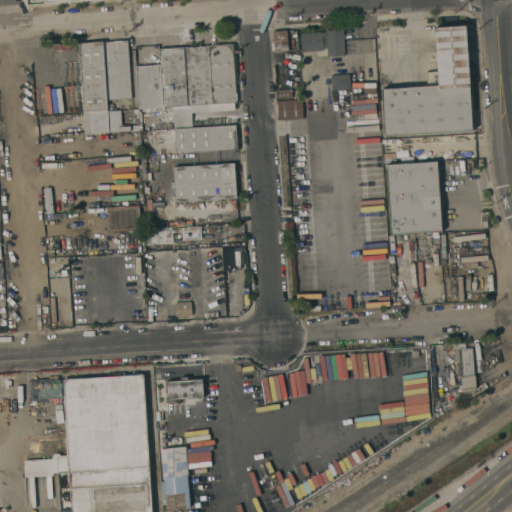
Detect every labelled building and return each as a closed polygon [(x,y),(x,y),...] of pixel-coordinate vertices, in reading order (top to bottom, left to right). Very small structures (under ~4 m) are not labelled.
[(386,136),(382,89),(427,86),(426,72),(438,71),(435,27),(466,25),(473,131),(386,136)] [(326,32),(326,27),(343,26),(345,56),(327,57),(326,38),(323,38),(323,32),(326,32)] [(288,51),(275,52),(274,31),(287,30),(288,51)] [(323,38),(324,51),(302,52),(301,33),(321,32),(322,32),(323,32),(323,38)] [(128,40),(132,99),(108,100),(104,41),(128,40)] [(122,126),(140,125),(140,130),(86,134),(80,43),(104,41),(108,100),(107,100),(108,111),(121,110),(122,126)] [(209,45),(233,43),(237,102),(213,104),(209,45)] [(189,106),(185,46),(209,45),(213,104),(189,106)] [(165,107),(161,48),(185,46),(189,106),(165,107)] [(160,65),(163,108),(139,109),(136,66),(160,65)] [(350,74),(350,89),(332,90),(331,75),(350,74)] [(292,89),(292,97),(278,98),(278,90),(292,89)] [(302,99),(303,118),(280,120),(278,101),(302,99)] [(175,129),(174,117),(193,116),(193,128),(175,129)] [(193,128),(236,126),(237,149),(177,153),(175,129),(193,128)] [(210,151),(193,152),(193,164),(210,164),(210,151)] [(442,231),(392,234),(388,165),(437,162),(442,231)] [(174,201),(235,199),(234,164),(173,166),(174,201)] [(190,211),(189,203),(200,202),(200,210),(190,211)] [(87,233),(87,228),(89,228),(88,223),(93,223),(93,228),(108,227),(107,208),(139,206),(141,230),(87,233)] [(182,241),(181,228),(201,227),(201,239),(182,241)] [(157,243),(157,244),(149,244),(148,230),(172,229),(173,242),(157,243)] [(449,234),(453,233),(453,236),(456,236),(456,232),(462,232),(462,242),(457,242),(457,241),(454,242),(454,243),(449,244),(449,234)] [(191,301),(192,315),(176,316),(176,302),(191,301)] [(462,377),(461,348),(472,347),(474,390),(463,390),(461,391),(460,377),(462,377)] [(152,511),(60,511),(58,473),(53,473),(54,475),(25,477),(24,459),(52,458),(52,456),(68,455),(64,379),(143,375),(152,511)] [(166,399),(203,398),(202,380),(166,381),(166,399)] [(161,449),(186,447),(188,477),(163,479),(161,449)] [(186,511),(166,511),(165,495),(184,493),(186,511)]
